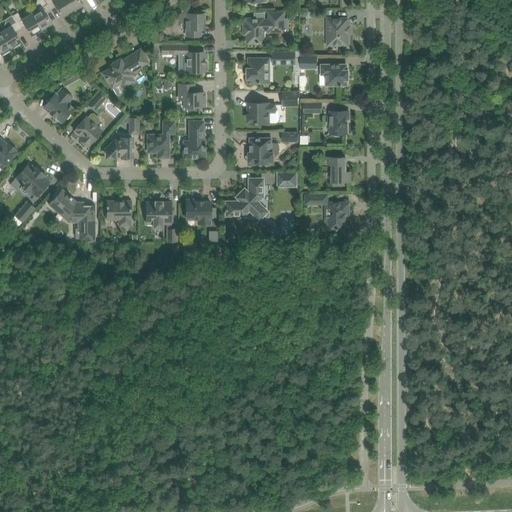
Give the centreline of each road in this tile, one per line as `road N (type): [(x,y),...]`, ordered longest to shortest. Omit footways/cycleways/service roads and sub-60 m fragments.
road 1 (tertiary): [(404,511),(399,0)]
road 2 (tertiary): [(386,0),(387,511)]
road 3 (residential): [(0,86),(89,169),(206,172),(220,155),(220,0)]
road 4 (residential): [(0,80),(130,0)]
